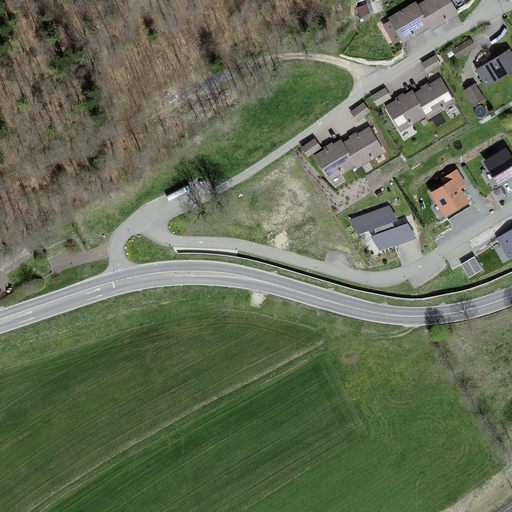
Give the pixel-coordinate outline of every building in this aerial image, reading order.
[(434,34),(462,18),(451,0),(429,0),(418,6),(432,30),(434,34)] [(390,18),(405,45),(432,30),(418,6),(417,3),(390,18)] [(423,66),(428,75),(443,66),(438,57),(423,66)] [(478,71),(489,89),(511,76),(500,57),(478,71)] [(438,123),(466,106),(450,79),(422,96),(436,119),(438,123)] [(373,98),(380,109),(393,101),(386,90),(373,98)] [(394,110),(410,135),(436,119),(422,96),(420,94),(394,110)] [(353,114),(359,123),(372,115),(366,105),(353,114)] [(360,171),(387,155),(371,128),(343,145),(357,168),(360,171)] [(303,149),(309,159),(322,150),(316,140),(303,149)] [(316,158),(331,184),(357,168),(343,145),(342,142),(316,158)] [(511,153),(506,145),(481,161),(498,186),(511,176),(511,153)] [(456,174),(429,191),(446,218),(473,201),(456,174)] [(353,219),(364,234),(371,231),(383,252),(417,238),(408,224),(398,228),(387,207),(353,219)] [(511,229),(496,238),(509,259),(511,256),(511,229)] [(474,256),(461,264),(469,278),(482,270),(474,256)] [(45,258),(31,265),(38,280),(52,273),(45,258)]
